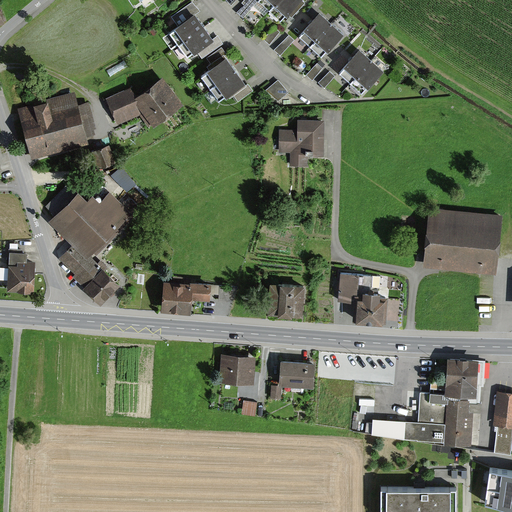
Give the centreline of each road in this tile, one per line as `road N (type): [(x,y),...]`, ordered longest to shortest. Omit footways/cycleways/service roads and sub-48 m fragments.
road 1 (tertiary): [(61,319),(408,344)]
road 2 (residential): [(338,110),(336,245),(346,257),(411,273),(408,344)]
road 3 (track): [(7,511),(18,315)]
road 4 (residential): [(310,94),(267,66),(207,0)]
road 5 (residential): [(61,319),(24,187)]
